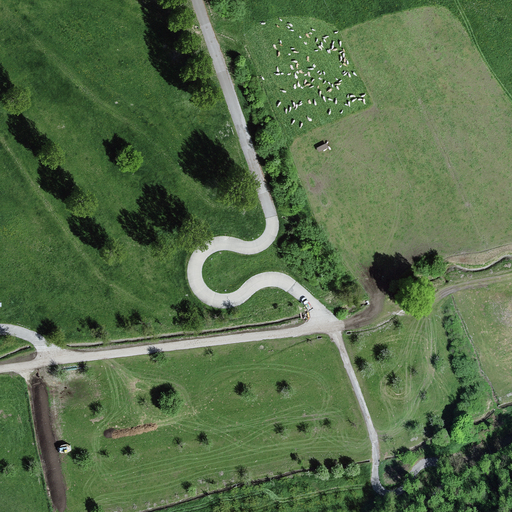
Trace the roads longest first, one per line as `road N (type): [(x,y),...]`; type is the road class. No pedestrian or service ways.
road 1 (track): [(328,326),(377,454),(374,511)]
road 2 (track): [(26,368),(53,511)]
road 3 (track): [(385,511),(511,444)]
